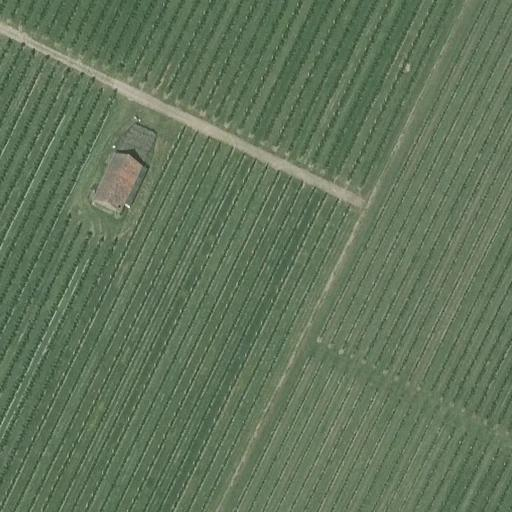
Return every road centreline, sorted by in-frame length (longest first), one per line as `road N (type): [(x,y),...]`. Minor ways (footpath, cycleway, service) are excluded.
road 1 (track): [(210,511),(457,0)]
road 2 (track): [(360,203),(0,31)]
road 3 (track): [(511,448),(293,339)]
